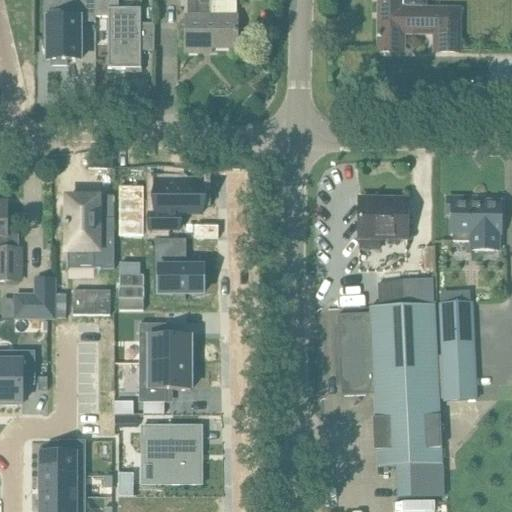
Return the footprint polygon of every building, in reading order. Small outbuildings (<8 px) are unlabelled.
[(95,0),(96,19),(108,19),(108,71),(125,71),(125,75),(141,75),(141,73),(140,73),(140,60),(141,60),(141,59),(140,59),(140,53),(154,53),(154,26),(141,26),(141,11),(118,11),(118,0),(95,0)] [(195,0),(195,19),(186,19),(186,34),(186,53),(203,53),(203,49),(236,49),(236,19),(237,0),(210,1),(210,0),(195,0)] [(379,0),(379,53),(401,53),(401,33),(437,33),(437,54),(459,54),(459,11),(426,11),(426,0),(379,0)] [(64,21),(44,21),(44,38),(48,38),(48,63),(52,63),(52,68),(68,67),(68,63),(80,63),(80,7),(64,7),(64,21)] [(149,214),(149,232),(178,232),(178,216),(201,216),(201,188),(177,188),(177,185),(178,185),(178,184),(156,183),(155,214),(149,214)] [(447,208),(452,208),(452,235),(453,235),(453,242),(469,243),(469,253),(500,253),(500,236),(500,208),(502,208),(502,201),(486,201),(486,197),(446,197),(447,208)] [(63,227),(63,230),(67,230),(67,271),(68,271),(68,254),(94,254),(94,271),(114,271),(114,221),(98,221),(98,200),(97,200),(96,203),(88,203),(88,200),(86,200),(67,200),(67,227),(63,227)] [(359,249),(378,249),(379,238),(407,238),(407,204),(378,203),(378,202),(359,202),(359,249)] [(0,282),(18,282),(18,251),(9,251),(9,237),(6,237),(6,224),(6,204),(0,204),(0,282)] [(186,242),(154,242),(154,265),(159,265),(159,279),(154,279),(154,295),(159,295),(159,297),(173,297),(173,301),(186,301),(186,297),(202,297),(202,269),(186,269),(186,242)] [(15,297),(15,321),(55,321),(55,281),(35,281),(35,297),(15,297)] [(370,316),(337,317),(341,399),(374,397),(377,467),(442,465),(433,281),(403,282),(377,285),(378,309),(370,309),(370,316)] [(95,290),(59,290),(60,314),(96,314),(95,290)] [(439,306),(443,403),(478,401),(472,304),(439,306)] [(139,326),(139,366),(191,366),(191,339),(172,339),(166,339),(166,326),(139,326)] [(0,353),(0,405),(5,406),(5,408),(17,408),(17,406),(22,406),(22,387),(22,381),(35,381),(35,354),(0,353)] [(139,366),(139,405),(166,405),(166,392),(172,392),(191,392),(191,366),(139,366)] [(47,392),(47,380),(38,380),(38,392),(47,392)] [(116,421),(116,429),(137,429),(137,421),(116,421)] [(142,429),(142,455),(156,455),(156,487),(202,487),(202,465),(198,465),(198,449),(202,449),(202,429),(142,429)] [(59,456),(39,456),(39,478),(87,478),(87,443),(59,443),(59,456)] [(133,476),(118,476),(118,499),(133,499),(133,476)] [(87,478),(39,478),(39,500),(87,500),(87,478)] [(86,511),(87,500),(39,500),(39,511),(86,511)]
